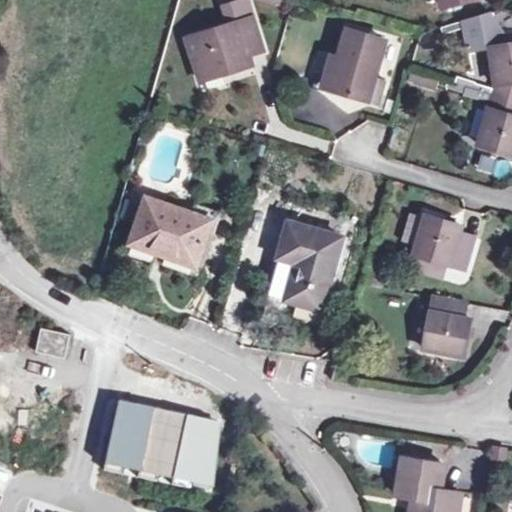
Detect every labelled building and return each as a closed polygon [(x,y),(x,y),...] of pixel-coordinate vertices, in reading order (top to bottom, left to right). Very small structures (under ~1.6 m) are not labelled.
[(222,69),(236,64),(248,60),(246,55),(261,51),(246,3),(236,6),(234,1),(221,6),(227,23),(186,36),(200,79),(223,72),(222,69)] [(338,59),(332,80),(330,88),(368,98),(374,76),(384,40),(346,30),(338,59)] [(495,83),(478,142),(511,151),(511,40),(487,46),(495,83)] [(324,78),(332,80),(338,59),(330,57),(324,78)] [(490,62),(477,64),(479,82),(492,80),(490,62)] [(222,69),(223,72),(224,76),(238,72),(236,64),(222,69)] [(413,79),(425,83),(428,74),(416,71),(413,79)] [(436,86),(438,77),(428,74),(425,83),(436,86)] [(385,78),(374,76),(368,98),(378,101),(385,78)] [(140,193),(125,247),(196,266),(200,252),(193,250),(205,212),(140,193)] [(400,241),(416,245),(414,253),(463,267),(471,236),(458,232),(459,224),(425,215),(424,217),(409,213),(400,241)] [(285,222),(263,294),(318,310),(339,238),(285,222)] [(372,263),(372,284),(388,284),(388,263),(372,263)] [(461,317),(464,302),(433,296),(423,347),(461,354),(468,319),(461,317)] [(65,355),(70,332),(42,327),(37,349),(65,355)] [(493,447),(492,458),(504,460),(506,449),(493,447)] [(445,466),(403,459),(396,496),(412,499),(409,511),(458,511),(462,493),(440,490),(445,466)]
